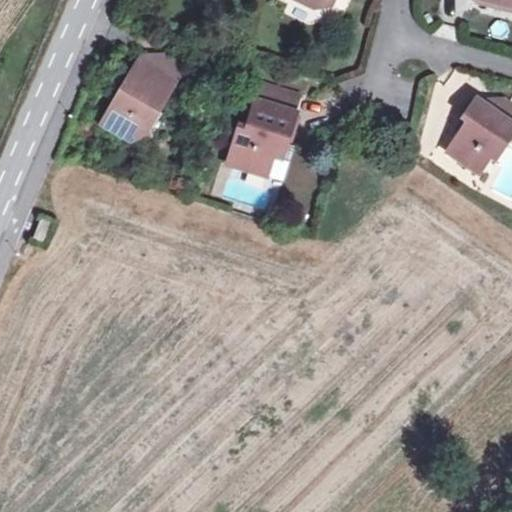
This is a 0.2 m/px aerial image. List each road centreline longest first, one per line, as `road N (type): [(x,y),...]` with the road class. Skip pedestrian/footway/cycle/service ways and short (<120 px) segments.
road 1 (residential): [(93,0),(0,202)]
road 2 (residential): [(511,68),(387,44),(398,0)]
